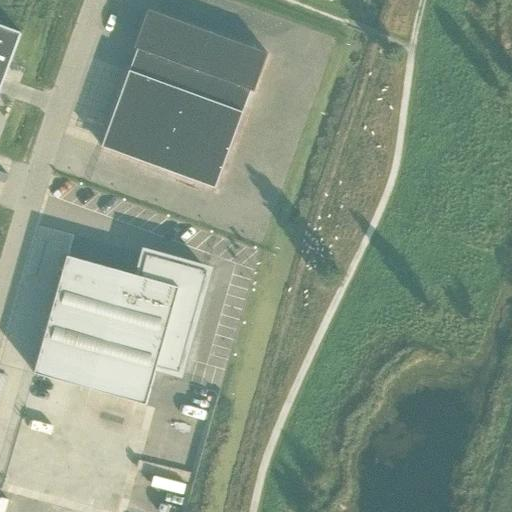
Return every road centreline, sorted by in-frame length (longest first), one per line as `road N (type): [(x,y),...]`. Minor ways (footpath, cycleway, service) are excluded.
road 1 (unclassified): [(96,0),(50,127),(0,313)]
road 2 (unknown): [(0,441),(160,488)]
